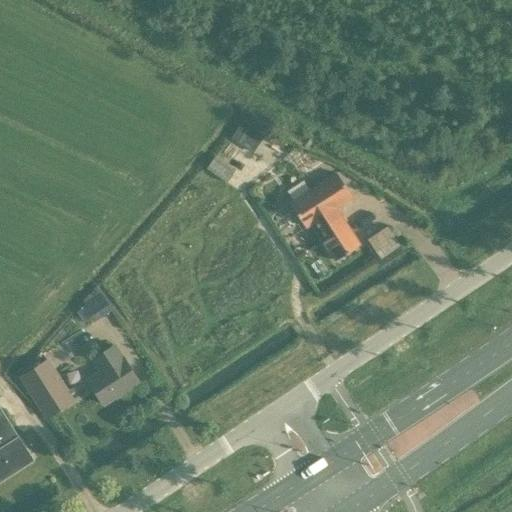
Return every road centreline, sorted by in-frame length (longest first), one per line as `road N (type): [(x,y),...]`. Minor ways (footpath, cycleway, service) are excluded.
road 1 (unclassified): [(289,403),(511,255)]
road 2 (primary): [(511,340),(314,471)]
road 3 (primary): [(345,511),(511,393)]
road 4 (unclassified): [(124,511),(262,420)]
